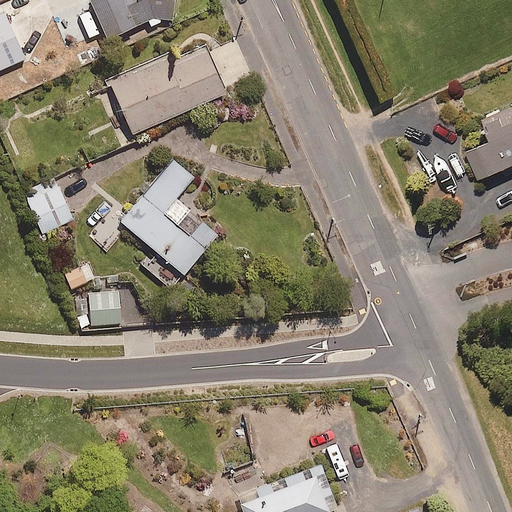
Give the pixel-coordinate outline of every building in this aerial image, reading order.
[(86,0),(85,0),(45,0),(53,15),(86,0)] [(91,0),(94,8),(92,9),(103,37),(147,20),(149,26),(162,21),(161,19),(172,19),(172,0),(91,0)] [(0,67),(24,57),(3,10),(0,11),(0,67)] [(225,90),(205,45),(172,60),(170,54),(110,80),(132,131),(225,90)] [(511,105),(485,118),(494,139),(468,151),(480,178),(511,163),(511,105)] [(169,289),(217,232),(175,197),(193,175),(172,158),(120,220),(152,247),(138,264),(169,289)] [(72,218),(56,178),(24,191),(41,231),(72,218)] [(93,277),(88,263),(64,272),(70,286),(93,277)] [(118,291),(88,293),(88,297),(75,298),(76,315),(90,314),(90,323),(120,321),(118,291)] [(307,378),(259,380),(260,410),(293,409),(292,400),(308,399),(307,378)] [(204,402),(205,416),(232,415),(232,401),(204,402)] [(225,465),(229,473),(254,460),(244,440),(222,451),(228,463),(225,465)] [(326,511),(336,508),(319,463),(237,494),(243,511),(326,511)]
